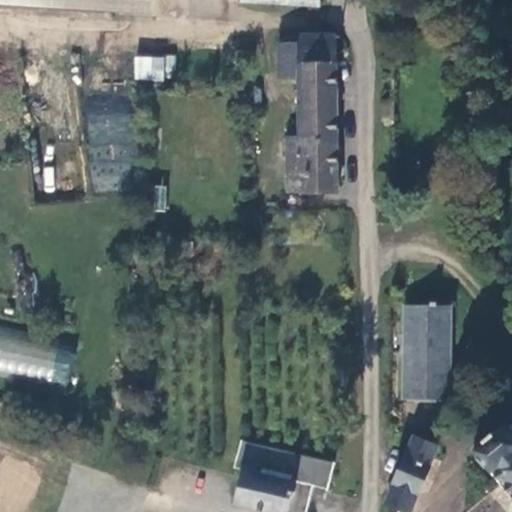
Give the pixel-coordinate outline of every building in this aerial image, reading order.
[(332,194),(330,36),(301,36),(301,43),(283,44),(283,76),(297,76),(297,137),(285,137),(286,193),(298,193),(298,195),(332,194)] [(133,54),(132,79),(173,80),(174,56),(133,54)] [(88,191),(130,191),(131,101),(88,101),(88,191)] [(153,210),(165,210),(166,185),(154,185),(153,210)] [(402,396),(451,397),(452,383),(487,428),(496,418),(451,361),(451,301),(405,301),(402,396)] [(0,329),(0,372),(67,385),(74,342),(0,329)] [(511,429),(511,430),(496,418),(487,428),(468,445),(487,468),(511,497),(511,429)] [(233,498),(281,511),(302,511),(309,488),(326,493),(334,465),(238,438),(230,466),(241,469),(233,498)] [(393,479),(385,497),(404,506),(413,488),(425,464),(434,446),(413,438),(405,454),(393,479)] [(117,465),(114,477),(126,480),(129,468),(117,465)]
